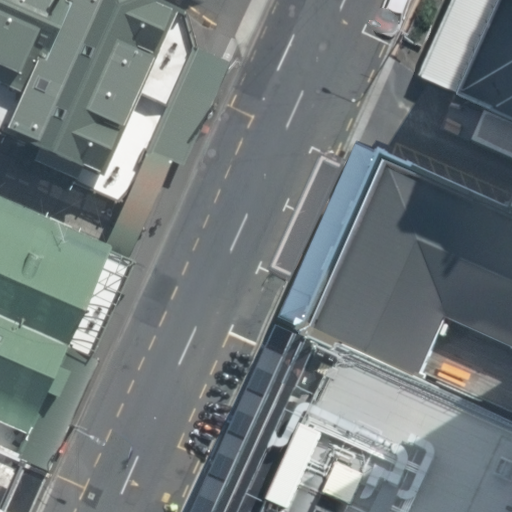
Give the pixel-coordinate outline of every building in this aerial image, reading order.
[(0,0),(0,447),(39,465),(127,247),(0,197),(0,133),(86,170),(78,185),(117,204),(189,42),(187,19),(149,0),(0,0)] [(511,0),(453,0),(421,74),(458,90),(511,115),(511,0)] [(359,138),(281,315),(302,324),(301,327),(424,381),(426,376),(511,414),(511,207),(383,149),(359,138)] [(511,511),(511,420),(424,381),(301,327),(280,318),(190,511),(511,511)] [(0,511),(20,511),(39,465),(0,448),(0,511)]
